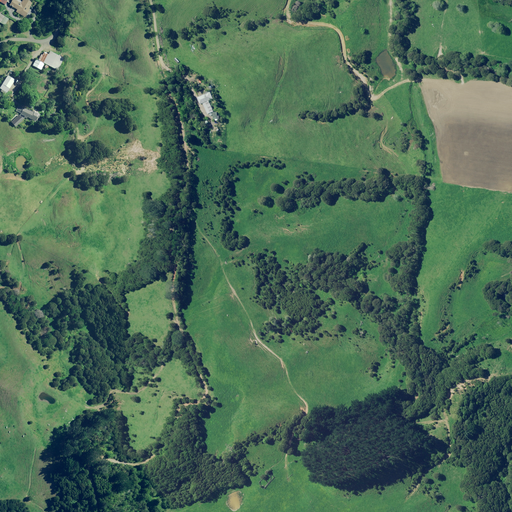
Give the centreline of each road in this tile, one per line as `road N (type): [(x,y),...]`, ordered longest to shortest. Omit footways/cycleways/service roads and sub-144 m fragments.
road 1 (unclassified): [(84,511),(80,463),(148,455),(181,405),(197,403),(201,388),(165,305),(177,164),(141,0)]
road 2 (track): [(157,69),(187,82),(222,144),(307,157),(358,150),(388,123),(392,87),(456,93),(464,82),(437,45),(448,0)]
